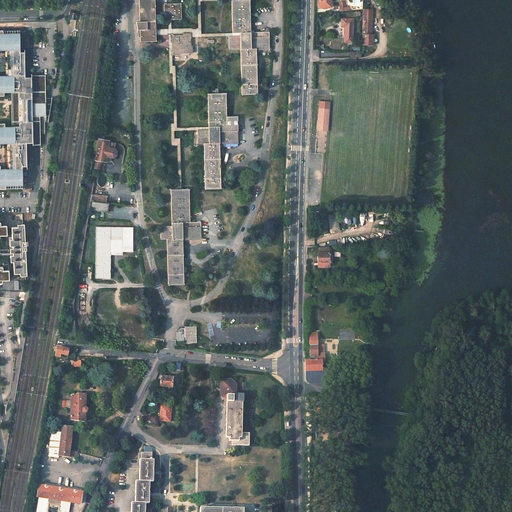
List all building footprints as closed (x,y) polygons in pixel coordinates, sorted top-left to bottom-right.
[(140,37),(140,41),(155,41),(155,35),(155,29),(154,0),(139,0),(140,22),(136,22),(137,30),(140,29),(140,37)] [(240,48),(242,95),(257,94),(257,86),(257,84),(256,49),(269,49),(269,32),(250,32),(249,0),(231,0),(232,33),(240,33),(240,36),(229,36),(229,48),(240,48)] [(164,4),(164,20),(181,19),(181,3),(164,4)] [(372,9),(363,9),(362,44),(373,44),(373,34),(371,34),(372,9)] [(344,27),(344,42),(352,42),(353,19),(341,19),(341,27),(344,27)] [(155,29),(155,35),(168,35),(172,35),(190,34),(190,38),(201,37),(201,34),(201,28),(171,29),(168,29),(155,29)] [(0,47),(2,48),(2,52),(9,51),(10,77),(3,77),(3,81),(0,80),(0,96),(4,97),(4,94),(16,93),(16,108),(11,108),(12,127),(5,128),(4,124),(0,124),(0,141),(4,142),(5,146),(11,145),(12,171),(5,171),(5,175),(1,175),(0,168),(0,167),(0,191),(6,191),(6,188),(23,188),(22,167),(27,167),(26,143),(33,143),(33,145),(40,145),(39,117),(46,116),(45,75),(25,76),(24,51),(20,51),(19,33),(3,34),(2,30),(0,30),(0,47)] [(172,35),(172,54),(191,53),(190,38),(190,34),(172,35)] [(197,130),(197,143),(203,142),(204,189),(221,188),(219,142),(224,142),(223,144),(237,144),(237,126),(237,118),(226,118),(225,93),(218,93),(215,93),(207,94),(208,127),(208,130),(197,130)] [(318,108),(317,130),(325,130),(326,115),(328,115),(329,109),(329,102),(319,101),(318,108)] [(95,142),(93,153),(95,154),(95,159),(96,160),(100,160),(109,162),(110,156),(112,157),(114,155),(115,151),(113,149),(111,149),(111,144),(97,142),(97,143),(95,142)] [(166,238),(168,285),(183,284),(182,238),(186,238),(186,240),(200,240),(200,222),(189,222),(188,189),(181,189),(178,189),(170,189),(171,226),(160,226),(160,238),(166,238)] [(91,194),(91,197),(103,198),(103,202),(105,203),(106,196),(91,194)] [(92,202),(91,210),(92,210),(98,211),(100,211),(104,212),(107,212),(108,203),(105,203),(103,202),(103,198),(91,197),(90,201),(92,202)] [(92,210),(90,218),(97,219),(98,211),(92,210)] [(328,232),(338,231),(336,214),(327,214),(328,232)] [(16,227),(10,227),(13,274),(19,274),(25,274),(23,227),(16,227)] [(95,228),(95,279),(111,279),(111,256),(111,252),(123,252),(133,252),(133,228),(95,228)] [(317,252),(318,267),(328,267),(328,252),(317,252)] [(2,267),(0,266),(0,279),(2,280),(9,279),(8,270),(3,270),(2,267)] [(185,341),(190,341),(190,343),(196,342),(195,326),(184,327),(184,328),(180,328),(180,330),(178,332),(178,333),(176,333),(176,340),(183,340),(183,337),(185,337),(185,341)] [(340,340),(354,339),(354,329),(339,330),(340,340)] [(305,364),(305,372),(321,371),(321,362),(324,362),(323,344),(317,345),(316,333),(308,334),(309,361),(305,361),(305,364)] [(57,347),(55,356),(60,357),(60,354),(67,355),(68,349),(57,347)] [(305,372),(305,381),(310,385),(325,384),(324,371),(321,371),(305,372)] [(161,376),(160,386),(172,388),(173,378),(161,376)] [(220,393),(225,398),(226,398),(226,402),(225,437),(229,437),(228,441),(232,441),(232,445),(249,446),(249,433),(241,433),(242,402),(243,402),(243,395),(235,395),(236,385),(231,380),(220,380),(220,393)] [(71,395),(70,420),(85,422),(85,413),(86,412),(87,411),(87,410),(87,409),(86,409),(85,408),(86,394),(71,395)] [(161,406),(159,420),(170,421),(171,407),(161,406)] [(58,456),(69,457),(70,451),(72,427),(62,426),(61,432),(52,431),(51,437),(50,437),(48,450),(49,450),(49,456),(57,457),(58,457),(58,456)] [(144,511),(145,503),(148,503),(149,481),(152,482),(153,460),(151,460),(152,453),(141,452),(141,460),(139,460),(139,481),(135,481),(135,503),(131,503),(130,511),(144,511)] [(36,511),(67,511),(70,502),(80,504),(82,492),(39,485),(37,497),(38,497),(36,511)]
